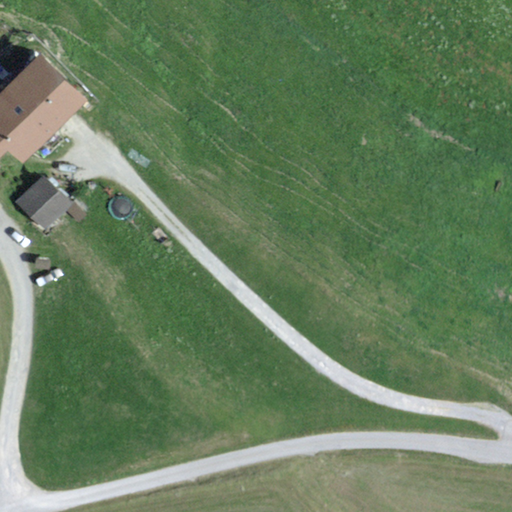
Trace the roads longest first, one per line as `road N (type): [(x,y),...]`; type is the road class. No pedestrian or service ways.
road 1 (track): [(511,427),(368,390),(323,366),(98,151)]
road 2 (unclassified): [(20,511),(287,448),(361,440),(511,454)]
road 3 (track): [(13,511),(6,458),(25,319),(17,273),(0,239)]
